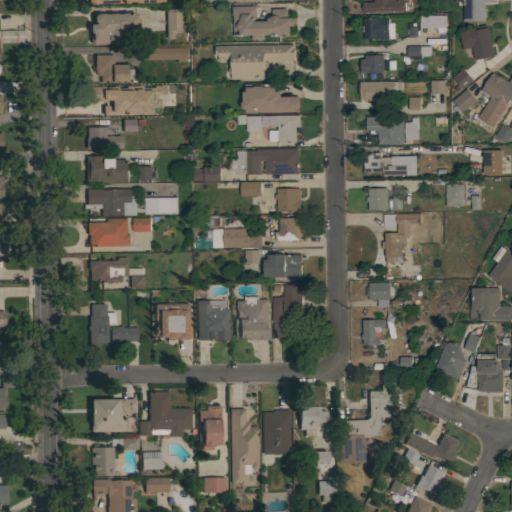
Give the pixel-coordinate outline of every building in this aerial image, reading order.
[(404,0),(405,11),(374,12),(369,12),(369,11),(367,11),(367,12),(363,12),(363,2),(374,2),(374,0),(404,0)] [(494,0),(494,2),(485,2),(485,21),(463,21),(463,2),(454,2),(454,0),(494,0)] [(256,6),(257,21),(268,21),(268,18),(270,18),(271,17),(272,16),(272,9),(287,9),(287,11),(288,11),(288,18),(293,18),(293,24),(294,24),(294,27),(290,27),(290,34),(281,34),(281,37),(270,37),(270,35),(263,35),(263,39),(252,39),(252,36),(233,36),(233,16),(232,16),(232,6),(256,6)] [(165,9),(179,8),(180,31),(172,31),(172,37),(165,37),(165,9)] [(135,13),(136,18),(139,18),(139,25),(136,25),(136,28),(124,28),(124,39),(120,39),(121,43),(91,44),(91,42),(89,42),(89,36),(91,35),(91,32),(88,33),(88,24),(94,23),(92,21),(92,16),(96,13),(135,13)] [(446,15),(446,28),(445,28),(445,32),(441,32),(441,33),(439,34),(439,32),(436,32),(436,28),(420,28),(420,30),(417,31),(419,31),(419,35),(417,35),(417,36),(409,36),(409,27),(412,27),(412,23),(420,23),(419,16),(446,15)] [(395,38),(389,39),(364,40),(363,19),(388,18),(388,23),(394,23),(395,38)] [(471,47),(463,49),(459,33),(471,30),(471,31),(488,27),(489,30),(492,41),(491,41),(494,56),(474,60),(471,47)] [(293,45),(293,49),(294,49),(294,56),(294,60),(264,61),(264,62),(269,62),(269,71),(265,71),(265,79),(232,79),(232,75),(228,73),(228,69),(232,66),(232,60),(226,60),(226,61),(218,61),(218,56),(215,56),(215,46),(293,45)] [(420,46),(420,47),(430,46),(430,56),(420,56),(421,59),(409,59),(409,63),(404,64),(404,56),(407,56),(407,46),(420,46)] [(139,47),(187,47),(187,59),(189,59),(189,61),(176,62),(176,58),(139,59),(139,47)] [(112,65),(125,64),(126,81),(99,82),(99,75),(96,75),(96,72),(94,72),(94,54),(112,54),(112,65)] [(383,55),(383,60),(389,60),(389,70),(384,70),(384,73),(360,73),(360,59),(364,59),(364,55),(383,55)] [(472,80),(462,89),(452,77),(463,69),(472,80)] [(492,72),(508,82),(511,75),(511,96),(491,127),(477,117),(490,97),(480,90),(492,72)] [(444,80),(444,93),(430,93),(430,80),(444,80)] [(394,81),(394,82),(398,82),(398,90),(394,90),(394,96),(388,97),(388,100),(364,101),(364,95),(359,96),(359,81),(394,81)] [(244,112),(244,109),(243,109),(241,106),(241,102),(243,100),(243,91),(244,91),(244,84),(275,83),(275,91),(281,91),(281,97),(298,96),(299,111),(244,112)] [(171,85),(171,99),(149,99),(148,86),(171,85)] [(116,88),(117,110),(110,110),(110,105),(109,105),(109,111),(100,112),(100,105),(97,105),(96,95),(99,95),(99,89),(116,88)] [(466,88),(476,100),(462,111),(452,100),(466,88)] [(408,97),(420,97),(420,110),(408,110),(408,97)] [(261,115),(261,130),(246,130),(246,116),(261,115)] [(300,115),(300,126),(296,126),(296,142),(278,143),(278,141),(268,141),(268,130),(277,130),(277,126),(262,126),(261,116),(300,115)] [(377,144),(377,130),(366,130),(366,117),(380,117),(380,118),(403,117),(403,144),(377,144)] [(404,139),(404,122),(411,121),(411,117),(417,117),(418,139),(404,139)] [(121,118),(134,118),(135,130),(122,131),(121,118)] [(511,131),(511,133),(506,143),(495,136),(501,126),(500,126),(501,124),(511,131)] [(102,148),(102,147),(88,147),(88,148),(85,149),(85,136),(86,136),(86,126),(108,126),(108,133),(104,134),(104,135),(106,135),(111,135),(121,135),(121,148),(102,148)] [(297,148),(298,174),(264,174),(264,160),(260,160),(260,174),(245,174),(245,173),(236,173),(230,168),(229,158),(236,158),(236,151),(256,150),(256,149),(297,148)] [(502,173),(483,174),(482,150),(501,150),(502,173)] [(415,155),(416,175),(383,176),(383,172),(363,173),(363,162),(367,162),(367,160),(366,160),(366,156),(367,156),(367,154),(374,154),(374,152),(380,152),(380,157),(391,157),(391,156),(415,155)] [(99,182),(99,180),(85,181),(84,155),(112,154),(112,156),(113,156),(113,159),(126,159),(126,164),(128,164),(128,182),(99,182)] [(151,180),(137,180),(137,166),(151,166),(151,180)] [(204,181),(204,180),(192,181),(192,169),(203,168),(203,166),(220,166),(220,181),(204,181)] [(260,181),(261,195),(240,195),(240,182),(260,181)] [(463,206),(445,206),(445,184),(463,184),(463,206)] [(136,215),(100,215),(100,208),(83,208),(82,204),(85,204),(85,188),(131,188),(133,192),(133,195),(132,197),(132,198),(136,198),(136,215)] [(300,188),(300,211),(277,211),(277,199),(275,199),(274,194),(277,194),(277,188),(300,188)] [(385,188),(385,189),(387,189),(387,193),(386,193),(386,209),(368,210),(368,201),(366,201),(366,197),(368,197),(368,188),(385,188)] [(177,197),(177,214),(144,214),(144,198),(177,197)] [(467,211),(475,211),(475,197),(467,197),(467,211)] [(384,247),(382,247),(382,242),(384,242),(384,232),(397,232),(397,223),(395,223),(395,226),(383,227),(383,214),(395,214),(395,213),(420,213),(420,223),(422,223),(422,230),(409,230),(409,237),(405,237),(405,242),(404,242),(404,250),(401,250),(401,262),(386,262),(386,256),(384,257),(384,247)] [(211,225),(208,225),(208,224),(211,224),(211,218),(223,218),(223,215),(229,215),(229,223),(223,223),(223,226),(211,226),(211,225)] [(300,217),(301,238),(299,238),(299,240),(275,241),(274,232),(279,232),(278,218),(300,217)] [(105,221),(105,218),(127,218),(127,234),(129,234),(129,245),(88,246),(88,244),(87,243),(87,237),(88,236),(88,234),(86,234),(86,221),(105,221)] [(150,218),(150,231),(132,231),(132,218),(150,218)] [(247,228),(247,234),(261,234),(261,247),(247,248),(247,247),(224,247),(224,249),(212,250),(211,234),(210,234),(210,232),(211,231),(211,229),(247,228)] [(497,262),(491,258),(500,246),(511,254),(511,273),(510,276),(511,277),(511,294),(487,275),(497,262)] [(258,250),(258,263),(244,264),(244,250),(258,250)] [(264,260),(268,260),(268,254),(284,254),(284,255),(301,254),(301,276),(264,277),(264,260)] [(116,260),(116,257),(126,256),(126,275),(120,276),(120,280),(119,280),(119,281),(110,281),(110,283),(106,283),(106,282),(100,282),(100,279),(89,279),(89,269),(87,269),(87,260),(116,260)] [(405,269),(419,268),(419,277),(405,278),(405,269)] [(142,273),(142,287),(128,287),(128,274),(142,273)] [(389,282),(389,288),(393,288),(393,293),(389,293),(390,299),(373,299),(373,300),(370,301),(370,300),(369,300),(369,296),(366,297),(366,287),(368,287),(368,283),(389,282)] [(272,297),(283,297),(283,284),(301,284),(301,308),(292,308),(292,312),(293,312),(294,338),(274,338),(274,321),(272,321),(272,297)] [(499,307),(511,306),(511,320),(480,320),(480,313),(478,313),(478,310),(472,310),(472,288),(498,288),(499,307)] [(268,339),(244,339),(244,338),(237,338),(237,336),(233,336),(233,318),(236,318),(236,301),(243,300),(243,296),(258,296),(258,299),(267,299),(268,339)] [(225,300),(225,307),(227,307),(228,339),(213,339),(213,338),(210,338),(210,339),(196,340),(196,300),(225,300)] [(106,341),(98,341),(98,346),(88,346),(88,330),(86,330),(86,325),(87,325),(87,316),(89,316),(89,303),(104,303),(104,312),(114,312),(114,323),(106,323),(106,341)] [(187,303),(187,313),(189,313),(189,337),(185,337),(185,339),(165,340),(165,337),(163,337),(163,336),(157,336),(157,335),(153,335),(153,327),(154,327),(153,320),(152,320),(152,309),(153,309),(153,304),(187,303)] [(363,339),(361,339),(361,334),(362,334),(362,320),(384,319),(384,328),(380,328),(380,332),(375,332),(376,338),(380,338),(380,345),(363,345),(363,339)] [(120,340),(120,342),(116,342),(116,340),(109,341),(109,326),(120,326),(120,327),(136,327),(136,340),(120,340)] [(469,332),(480,336),(474,352),(463,348),(469,332)] [(497,345),(502,345),(501,338),(508,338),(508,345),(509,345),(509,358),(497,359),(497,345)] [(458,379),(434,369),(445,344),(450,341),(459,345),(465,361),(458,379)] [(504,346),(492,347),(493,372),(505,372),(504,346)] [(478,354),(495,354),(495,360),(497,360),(497,366),(500,366),(500,371),(503,371),(503,387),(490,387),(490,394),(486,394),(486,391),(478,391),(478,354)] [(412,356),(412,369),(400,369),(399,357),(412,356)] [(365,419),(365,417),(368,417),(367,390),(380,390),(380,383),(388,382),(389,416),(378,417),(378,435),(370,435),(370,437),(362,437),(363,462),(338,463),(336,420),(365,419)] [(189,408),(189,429),(180,429),(180,436),(167,436),(167,434),(157,434),(157,429),(153,429),(153,434),(137,434),(137,421),(148,421),(148,413),(146,413),(146,408),(147,408),(147,391),(168,391),(168,408),(189,408)] [(133,398),(134,412),(123,412),(123,431),(89,431),(89,399),(123,398),(133,398)] [(219,405),(219,411),(218,411),(219,444),(212,444),(212,446),(211,446),(211,449),(197,449),(197,431),(201,431),(201,421),(197,421),(197,410),(204,410),(204,405),(219,405)] [(318,406),(318,410),(325,410),(325,421),(319,421),(319,423),(316,423),(316,428),(298,429),(298,406),(318,406)] [(228,408),(243,408),(244,421),(248,421),(248,427),(249,426),(253,426),(254,427),(257,427),(257,466),(255,469),(251,469),(249,467),(248,464),(242,464),(242,475),(239,475),(239,482),(229,483),(228,408)] [(274,411),(274,409),(289,409),(289,427),(288,427),(289,453),(261,453),(260,411),(274,411)] [(436,445),(437,442),(437,441),(438,439),(441,433),(457,440),(446,462),(433,456),(433,457),(431,456),(429,455),(428,457),(418,452),(418,451),(403,443),(409,431),(436,445)] [(136,436),(137,449),(121,449),(121,445),(109,445),(109,437),(111,437),(111,438),(120,438),(120,436),(136,436)] [(113,475),(90,475),(90,447),(112,446),(113,475)] [(413,464),(401,459),(406,448),(418,454),(413,464)] [(160,451),(161,468),(141,469),(140,451),(160,451)] [(326,451),(326,465),(314,465),(314,463),(311,463),(311,451),(326,451)] [(441,472),(435,483),(438,484),(433,494),(414,485),(419,475),(421,476),(426,464),(441,472)] [(167,477),(167,491),(143,491),(143,477),(167,477)] [(223,477),(224,491),(201,492),(201,477),(223,477)] [(106,511),(106,506),(106,493),(94,493),(94,499),(92,500),(90,486),(91,479),(109,478),(109,480),(130,480),(130,498),(134,498),(134,511),(106,511)] [(386,490),(391,479),(404,485),(398,496),(386,490)] [(334,480),(334,501),(321,501),(321,494),(316,494),(316,480),(334,480)] [(423,511),(404,511),(408,505),(407,505),(408,502),(409,502),(413,495),(428,503),(423,511)]
